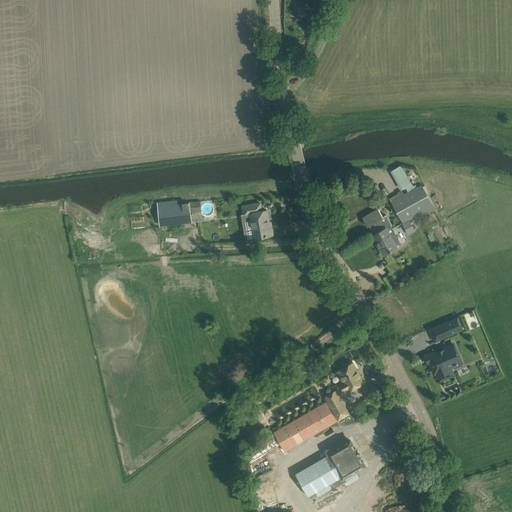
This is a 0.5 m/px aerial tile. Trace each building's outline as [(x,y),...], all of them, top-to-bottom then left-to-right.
[(404,194),(402,190),(397,193),(397,194),(389,198),(391,201),(390,202),(402,222),(412,216),(415,221),(427,214),(425,211),(434,206),(421,184),(414,188),(401,165),(390,171),(401,190),(405,188),(407,192),(404,194)] [(170,225),(181,224),(192,223),(191,213),(202,212),(200,201),(169,205),(161,206),(162,215),(169,214),(170,225)] [(261,211),(260,203),(242,206),(244,215),(250,214),(254,238),(273,234),(271,225),(269,226),(267,210),(261,211)] [(378,209),(362,217),(367,226),(369,225),(380,245),(379,246),(383,255),(398,247),(393,238),(395,237),(393,233),(390,233),(387,227),(391,224),(386,215),(383,217),(378,209)] [(457,318),(429,329),(432,336),(443,331),(445,336),(444,337),(445,337),(457,332),(455,328),(460,326),(461,326),(457,318)] [(451,373),(452,372),(449,364),(451,363),(449,357),(457,354),(453,344),(428,355),(430,361),(430,362),(434,373),(437,372),(439,377),(440,378),(441,378),(442,378),(444,378),(445,378),(446,378),(448,377),(449,376),(450,375),(451,373)] [(342,369),(337,372),(342,381),(336,385),(341,395),(348,391),(364,382),(353,362),(348,365),(347,363),(341,366),(342,369)] [(336,391),(325,397),(338,420),(349,414),(336,391)] [(274,432),(285,451),(337,421),(326,402),(274,432)] [(254,462),(279,447),(273,436),(248,451),(254,462)] [(296,473),(309,496),(340,477),(342,480),(367,466),(350,438),(325,452),(327,455),(296,473)]
